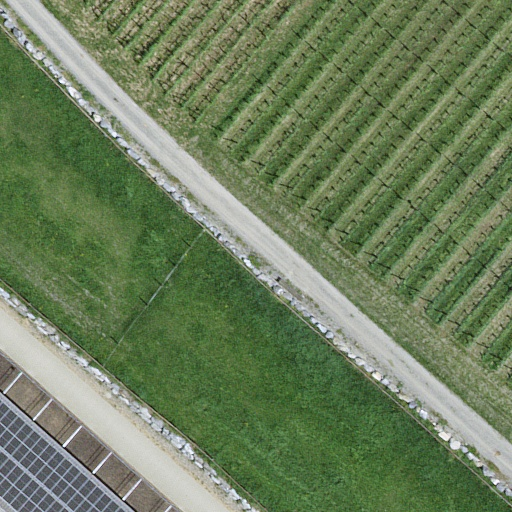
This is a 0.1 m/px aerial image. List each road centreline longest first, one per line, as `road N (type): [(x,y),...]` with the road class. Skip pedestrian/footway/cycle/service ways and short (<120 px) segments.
road 1 (track): [(24,0),(119,113),(511,456)]
road 2 (track): [(216,511),(0,298)]
